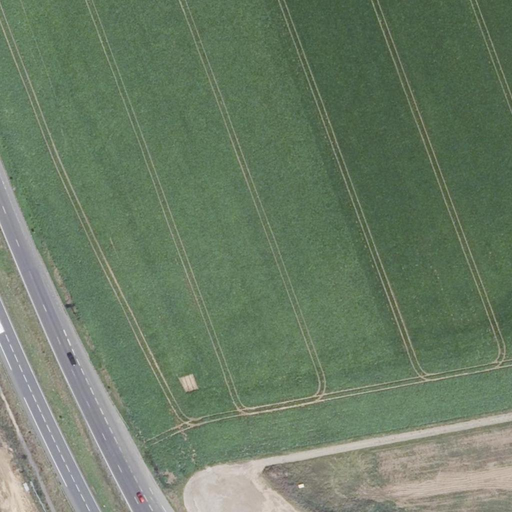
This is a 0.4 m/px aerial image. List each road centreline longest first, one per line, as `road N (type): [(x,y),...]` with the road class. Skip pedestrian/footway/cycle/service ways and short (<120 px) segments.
road 1 (track): [(511,415),(208,472),(190,482),(184,499),(192,511)]
road 2 (trunk): [(143,511),(0,198)]
road 3 (trunk): [(0,320),(88,511)]
